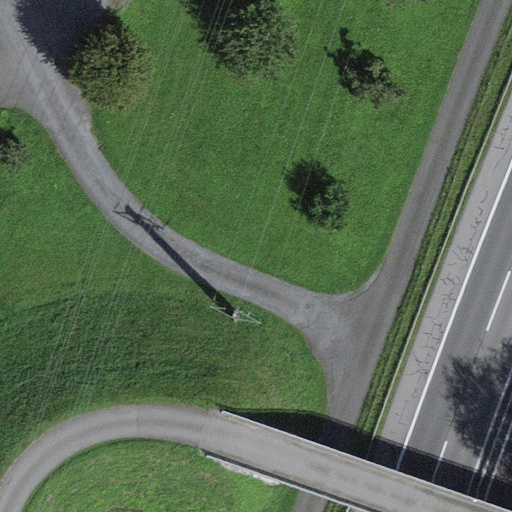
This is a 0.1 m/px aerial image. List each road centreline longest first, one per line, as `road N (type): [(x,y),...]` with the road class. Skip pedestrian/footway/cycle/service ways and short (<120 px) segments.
road 1 (track): [(11,0),(59,118),(134,225),(366,331)]
road 2 (track): [(3,511),(42,454),(77,432),(155,421),(206,429),(436,511)]
road 3 (track): [(366,331),(507,0)]
road 4 (trunk): [(511,267),(422,511)]
road 5 (track): [(303,511),(366,331)]
